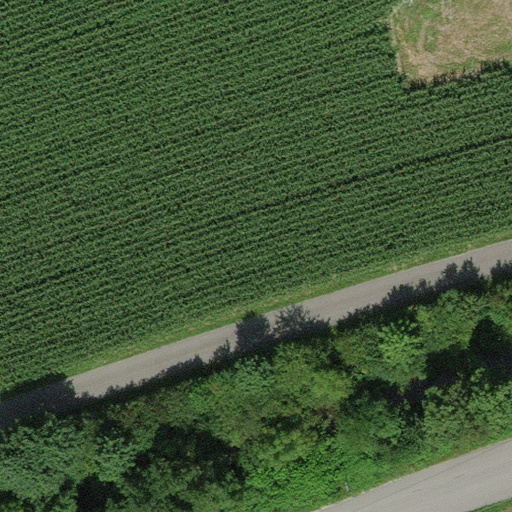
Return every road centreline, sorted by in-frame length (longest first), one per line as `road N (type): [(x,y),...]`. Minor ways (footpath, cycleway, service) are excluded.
road 1 (track): [(0,419),(302,316),(511,258)]
road 2 (unclassified): [(511,470),(383,511)]
